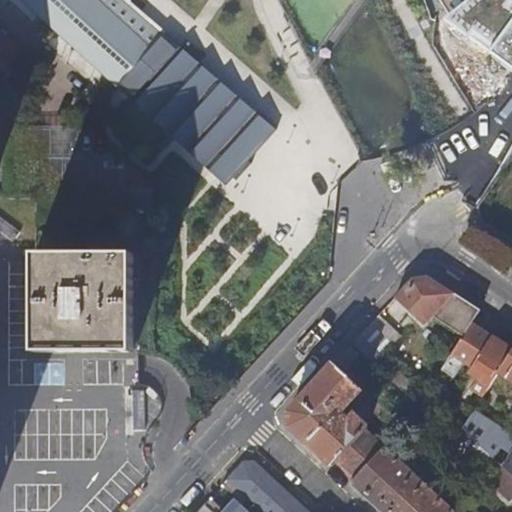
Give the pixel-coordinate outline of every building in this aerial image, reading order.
[(187,52),(125,0),(20,0),(117,88),(137,106),(187,52)] [(511,0),(471,0),(456,21),(511,69),(511,0)] [(0,28),(0,69),(9,78),(30,56),(0,28)] [(137,106),(219,182),(271,126),(187,52),(137,106)] [(75,353),(135,353),(134,256),(38,256),(38,352),(75,353)] [(216,294),(200,295),(200,322),(216,322),(216,334),(246,334),(246,269),(216,270),(216,294)] [(415,280),(398,298),(429,327),(439,317),(443,312),(470,331),(476,322),(483,312),(431,278),(415,280)] [(443,312),(439,317),(467,336),(470,331),(443,312)] [(381,317),(364,336),(385,356),(402,338),(381,317)] [(464,369),(473,374),(495,339),(480,329),(482,326),(476,322),(470,331),(467,336),(448,366),(441,376),(454,384),(464,369)] [(364,336),(355,345),(365,354),(424,409),(433,400),(427,395),(385,356),(364,336)] [(511,349),(495,339),(473,374),(489,384),(485,389),(490,393),(502,375),(511,359),(511,349)] [(388,448),(381,441),(369,430),(371,429),(357,416),(352,422),(344,414),(365,392),(358,386),(345,375),(365,354),(355,345),(336,366),(291,414),(293,428),(335,468),(339,464),(357,481),(388,448)] [(511,359),(502,375),(511,381),(511,359)] [(502,464),(511,473),(511,435),(477,413),(465,430),(468,433),(502,464)] [(381,441),(388,448),(398,437),(391,430),(381,441)] [(458,443),(492,475),(502,464),(468,433),(458,443)] [(382,511),(455,511),(388,448),(357,481),(354,485),(371,501),(382,511)] [(511,473),(502,464),(492,475),(511,493),(511,473)] [(210,503),(207,506),(213,511),(216,508),(210,503)]
